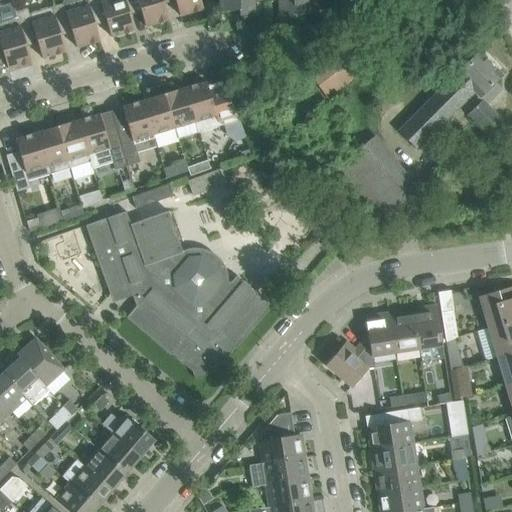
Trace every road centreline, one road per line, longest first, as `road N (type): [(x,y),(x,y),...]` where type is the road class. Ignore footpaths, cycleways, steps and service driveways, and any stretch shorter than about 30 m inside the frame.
road 1 (unclassified): [(277,358),(332,302),(390,274),(511,254)]
road 2 (residential): [(204,447),(32,303)]
road 3 (residential): [(0,104),(203,50)]
road 4 (residential): [(344,511),(329,408),(277,358)]
